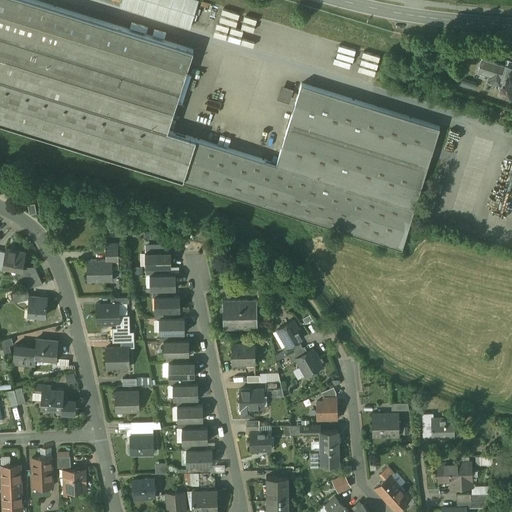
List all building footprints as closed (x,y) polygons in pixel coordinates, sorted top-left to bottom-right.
[(0,0),(0,121),(183,179),(402,247),(440,126),(301,83),(276,163),(168,130),(193,50),(32,0),(0,0)] [(198,0),(121,0),(120,5),(190,27),(198,0)] [(482,38),(479,48),(493,53),(496,43),(482,38)] [(511,66),(506,65),(506,66),(482,59),(479,70),(490,74),(488,79),(500,82),(502,78),(511,81),(511,66)] [(457,83),(476,87),(478,82),(458,78),(457,83)] [(291,90),(283,88),(279,99),(287,102),(291,90)] [(220,113),(222,103),(209,100),(206,110),(220,113)] [(211,140),(221,142),(222,135),(213,133),(211,140)] [(35,202),(28,204),(29,214),(37,212),(35,202)] [(118,251),(118,243),(106,243),(106,251),(118,251)] [(15,250),(10,249),(6,248),(5,251),(2,266),(3,266),(15,268),(15,267),(21,269),(21,270),(22,270),(23,266),(26,252),(15,250)] [(118,251),(106,251),(106,259),(112,259),(113,268),(118,268),(118,251)] [(171,251),(148,252),(148,267),(168,266),(171,266),(171,251)] [(106,259),(87,260),(88,281),(113,280),(113,268),(112,259),(106,259)] [(35,266),(23,266),(22,270),(21,275),(24,288),(43,283),(35,266)] [(234,272),(222,274),(226,293),(238,290),(234,272)] [(168,274),(150,274),(150,275),(153,275),(153,288),(150,288),(150,289),(176,288),(175,288),(175,275),(176,274),(168,274)] [(27,289),(11,293),(12,300),(29,295),(27,289)] [(47,297),(29,296),(28,311),(38,312),(37,315),(46,315),(47,297)] [(172,296),(154,296),(154,297),(157,297),(158,310),(155,310),(155,311),(177,311),(180,310),(179,296),(180,296),(172,296)] [(257,300),(223,300),(223,328),(257,328),(257,300)] [(111,303),(96,304),(97,324),(119,323),(120,323),(119,315),(119,303),(111,303)] [(130,331),(129,315),(119,315),(120,323),(119,323),(119,327),(112,327),(113,341),(121,341),(134,340),(134,331),(130,331)] [(177,318),(159,318),(159,319),(162,319),(162,332),(159,332),(159,333),(181,332),(185,332),(185,331),(184,331),(184,318),(185,318),(185,317),(177,318)] [(293,320),(278,329),(287,345),(288,347),(299,340),(303,338),(293,320)] [(12,337),(1,340),(5,355),(11,353),(9,345),(13,343),(12,337)] [(58,340),(37,338),(36,347),(35,357),(56,358),(58,340)] [(181,339),(164,340),(164,341),(167,341),(167,354),(167,355),(189,354),(189,353),(188,340),(189,340),(189,339),(181,339)] [(299,340),(288,347),(287,345),(282,348),(287,356),(289,355),(303,347),(299,340)] [(255,343),(232,344),(232,364),(255,363),(255,343)] [(26,346),(15,345),(13,362),(24,363),(25,352),(26,346)] [(36,347),(26,346),(25,352),(24,363),(35,364),(35,357),(36,347)] [(303,347),(289,355),(293,362),(297,359),(296,358),(307,351),(304,346),(303,347)] [(121,347),(106,347),(106,366),(120,366),(120,367),(129,367),(129,347),(121,347)] [(307,351),(296,358),(297,359),(306,375),(322,366),(312,349),(307,351)] [(186,361),(169,362),(169,363),(172,363),(172,376),(172,377),(191,376),(194,376),(194,361),(186,361)] [(191,383),(173,384),(173,399),(199,398),(198,383),(191,383)] [(57,390),(51,389),(51,385),(35,384),(34,392),(42,393),(41,407),(63,408),(64,390),(63,390),(63,391),(57,390)] [(22,387),(14,389),(18,404),(26,402),(22,387)] [(332,387),(322,392),(324,397),(335,397),(335,393),(332,387)] [(14,389),(6,391),(10,406),(18,404),(14,389)] [(264,389),(240,389),(240,408),(241,408),(242,416),(254,416),(254,408),(264,407),(264,389)] [(139,390),(116,391),(116,411),(139,410),(139,390)] [(324,397),(324,400),(317,401),(318,418),(337,418),(336,397),(335,397),(324,397)] [(75,399),(63,399),(63,408),(62,412),(74,412),(75,399)] [(196,405),(177,405),(177,406),(180,406),(180,420),(177,420),(178,420),(203,420),(203,419),(202,419),(202,406),(203,406),(203,405),(196,405)] [(399,435),(399,413),(372,413),(373,435),(399,435)] [(432,413),(422,413),(423,437),(432,437),(432,418),(432,413)] [(432,418),(432,437),(454,436),(454,431),(454,418),(432,418)] [(200,427),(182,427),(182,428),(185,428),(185,441),(182,441),(182,442),(208,442),(208,441),(207,441),(207,428),(207,427),(200,427)] [(338,430),(320,430),(320,431),(321,450),(321,451),(338,451),(338,430)] [(260,431),(250,432),(250,433),(250,450),(271,449),(271,431),(260,431)] [(153,434),(130,434),(130,435),(131,453),(154,453),(153,434)] [(205,449),(187,449),(187,450),(190,450),(190,464),(187,464),(187,465),(211,464),(213,464),(213,463),(212,463),(212,450),(213,450),(212,449),(205,449)] [(339,463),(338,451),(321,451),(321,450),(320,451),(320,463),(339,463)] [(320,463),(320,451),(311,451),(312,464),(320,463)] [(70,456),(57,456),(58,467),(71,467),(70,456)] [(48,457),(32,458),(33,470),(52,469),(51,457),(48,457)] [(168,472),(167,462),(156,462),(157,472),(168,472)] [(460,462),(438,462),(438,481),(451,480),(460,480),(460,462)] [(472,462),(460,462),(460,480),(451,480),(451,488),(472,487),(472,462)] [(2,466),(2,472),(3,489),(21,488),(20,465),(2,466)] [(387,468),(379,474),(384,479),(390,474),(390,475),(392,473),(387,468)] [(52,469),(33,470),(34,487),(52,486),(52,469)] [(75,471),(75,469),(65,470),(66,486),(71,491),(84,490),(84,482),(86,482),(85,476),(84,476),(84,471),(75,471)] [(282,470),(282,476),(288,476),(288,478),(294,478),(294,470),(282,470)] [(211,471),(200,472),(200,485),(215,485),(215,471),(211,471)] [(339,492),(352,486),(347,473),(333,479),(339,492)] [(384,479),(374,488),(396,511),(411,498),(390,475),(390,474),(384,479)] [(266,476),(266,500),(288,500),(288,478),(288,476),(282,476),(266,476)] [(154,478),(132,479),(134,498),(156,496),(154,478)] [(21,511),(21,488),(3,489),(3,511),(21,511)] [(196,511),(217,511),(217,489),(192,490),(192,511),(196,511)] [(184,492),(174,493),(175,510),(185,510),(184,492)] [(174,493),(166,493),(168,511),(175,510),(174,493)] [(348,511),(349,511),(335,497),(326,506),(331,511),(348,511)] [(288,511),(288,500),(266,500),(266,511),(288,511)] [(353,511),(370,511),(363,503),(353,511)]
